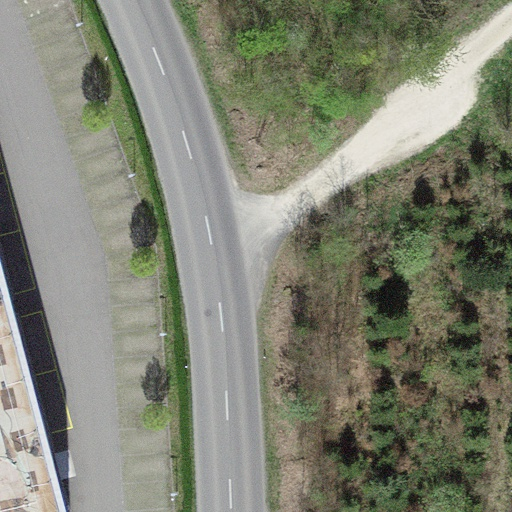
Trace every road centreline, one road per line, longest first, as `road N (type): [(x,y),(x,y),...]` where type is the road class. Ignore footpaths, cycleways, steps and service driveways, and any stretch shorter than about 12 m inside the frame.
road 1 (tertiary): [(130,0),(199,175),(227,330),(232,511)]
road 2 (track): [(214,255),(456,74),(511,22)]
